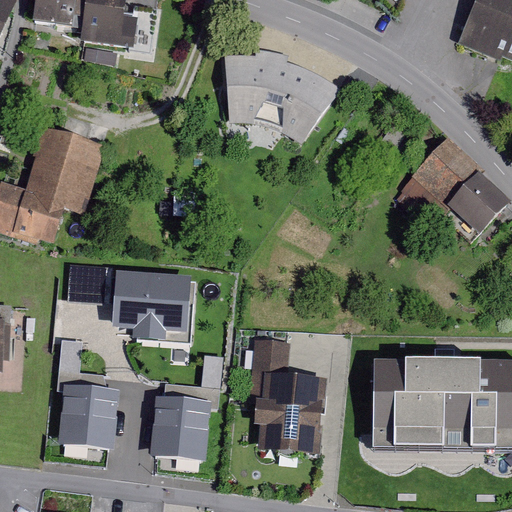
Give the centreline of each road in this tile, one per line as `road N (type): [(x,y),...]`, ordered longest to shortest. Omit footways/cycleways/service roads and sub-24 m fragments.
road 1 (residential): [(511,185),(447,116),(375,59),(241,0)]
road 2 (residential): [(0,471),(313,511)]
